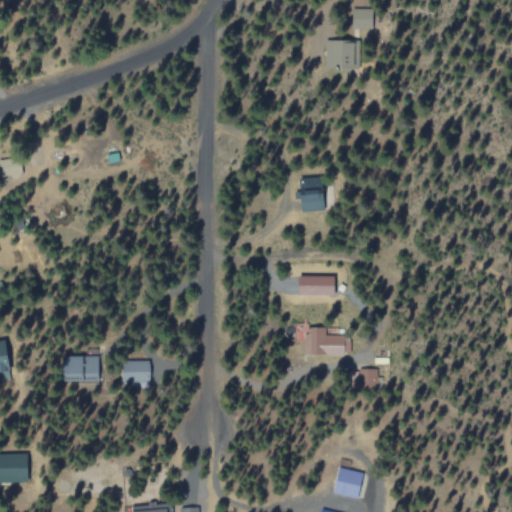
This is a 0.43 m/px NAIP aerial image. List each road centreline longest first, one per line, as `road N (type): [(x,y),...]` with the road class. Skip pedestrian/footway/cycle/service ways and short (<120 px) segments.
road 1 (residential): [(207,429),(208,17)]
road 2 (residential): [(0,112),(151,56),(208,17)]
